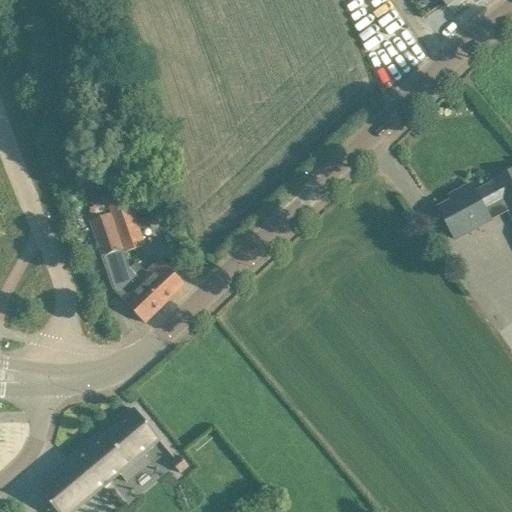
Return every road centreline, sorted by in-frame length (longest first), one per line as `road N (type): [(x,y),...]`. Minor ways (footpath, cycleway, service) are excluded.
road 1 (unclassified): [(55,377),(112,375),(152,349),(447,57),(511,3)]
road 2 (unclassified): [(55,377),(63,292),(0,131)]
road 3 (residential): [(0,482),(37,438),(55,377)]
